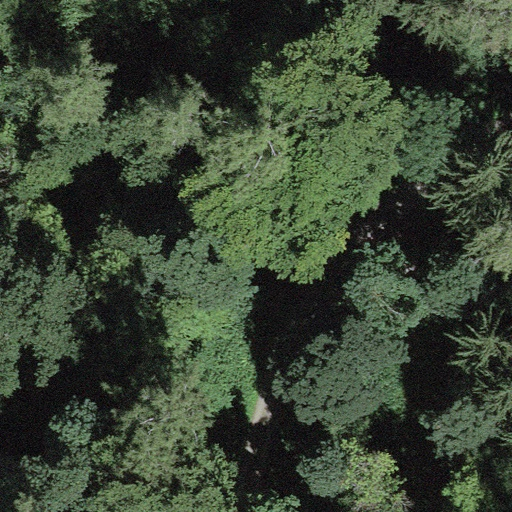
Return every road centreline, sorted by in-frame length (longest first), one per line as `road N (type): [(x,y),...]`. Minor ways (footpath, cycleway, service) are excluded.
road 1 (track): [(511,122),(296,299),(252,511)]
road 2 (track): [(390,216),(399,342),(437,481),(459,511)]
